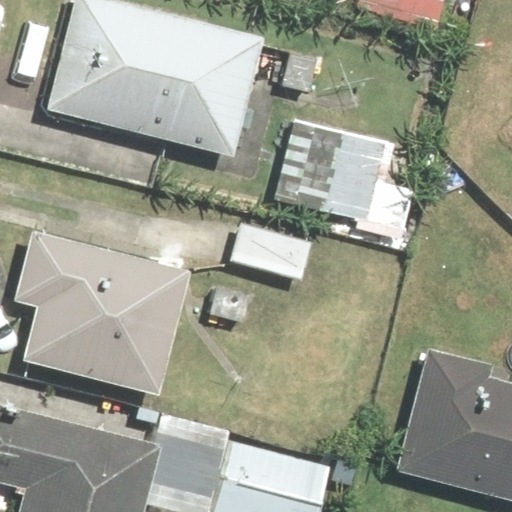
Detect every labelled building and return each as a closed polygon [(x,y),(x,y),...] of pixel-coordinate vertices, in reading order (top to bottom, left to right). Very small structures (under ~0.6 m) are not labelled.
[(61,0),(32,115),(84,129),(76,160),(129,174),(137,142),(222,164),(253,42),(88,0),(61,0)] [(446,0),(371,0),(370,10),(442,24),(446,0)] [(268,50),(265,93),(315,97),(319,54),(268,50)] [(384,137),(332,122),(307,213),(358,228),(384,137)] [(229,224),(217,264),(290,286),(302,246),(229,224)] [(174,273),(19,234),(1,304),(25,310),(11,366),(142,399),(174,273)] [(474,369),(417,353),(383,475),(511,511),(511,392),(470,381),(474,369)] [(199,511),(216,440),(154,426),(150,443),(0,408),(0,492),(9,494),(4,511),(134,511),(135,508),(152,511),(199,511)] [(308,511),(319,467),(221,444),(205,511),(308,511)]
